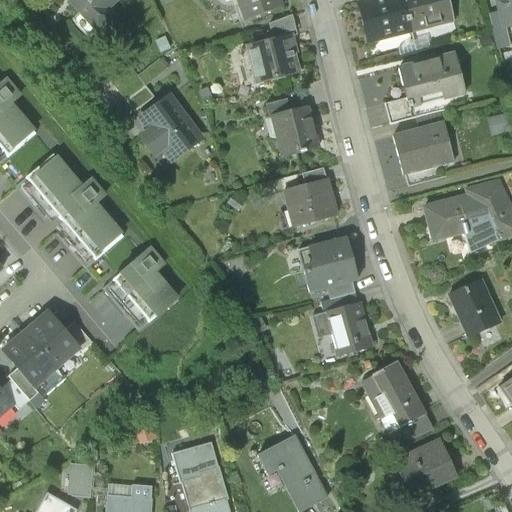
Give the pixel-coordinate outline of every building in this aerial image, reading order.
[(67,0),(64,3),(96,37),(114,21),(105,12),(118,0),(67,0)] [(233,0),(241,23),(280,9),(276,0),(233,0)] [(369,44),(410,33),(401,0),(372,0),(358,4),(369,44)] [(445,0),(401,0),(410,33),(451,22),(445,0)] [(511,0),(496,0),(500,13),(504,30),(511,28),(511,0)] [(283,20),(280,9),(241,23),(245,33),(266,26),(283,20)] [(509,48),(504,30),(500,13),(488,16),(497,51),(509,48)] [(295,36),(290,17),(283,20),(266,26),(270,43),(290,38),(295,36)] [(490,47),(487,36),(477,40),(480,50),(490,47)] [(244,49),(254,87),(297,76),(292,56),(295,56),(290,38),(270,43),(244,49)] [(511,52),(500,55),(504,71),(511,68),(511,52)] [(452,56),(398,70),(406,100),(408,111),(463,96),(452,56)] [(1,87),(0,85),(0,152),(7,161),(39,136),(14,105),(27,95),(12,78),(1,87)] [(411,121),(408,111),(406,100),(384,106),(389,127),(411,121)] [(169,103),(143,123),(151,134),(142,141),(154,157),(161,152),(168,162),(197,140),(169,103)] [(265,108),(268,119),(288,114),(286,103),(265,108)] [(306,110),(288,114),(268,119),(279,160),(317,151),(306,110)] [(486,122),(490,138),(510,133),(506,117),(486,122)] [(451,164),(440,125),(391,139),(402,178),(451,164)] [(85,187),(54,150),(24,176),(90,255),(115,235),(93,209),(109,196),(95,179),(85,187)] [(300,176),(303,188),(325,182),(322,170),(300,176)] [(277,217),(281,232),(334,218),(325,182),(303,188),(282,194),(287,214),(277,217)] [(430,244),(463,237),(467,257),(511,237),(511,215),(497,183),(462,192),(465,198),(421,210),(430,244)] [(232,197),(226,206),(236,213),(243,205),(232,197)] [(343,242),(297,254),(307,294),(354,282),(343,242)] [(187,297),(150,250),(112,280),(149,326),(187,297)] [(500,325),(480,282),(447,297),(466,340),(500,325)] [(318,304),(322,317),(357,307),(353,295),(318,304)] [(369,352),(357,307),(322,317),(334,361),(369,352)] [(53,313),(28,333),(61,373),(86,352),(53,313)] [(61,373),(28,333),(4,353),(37,392),(61,373)] [(394,365),(359,385),(387,437),(422,417),(394,365)] [(511,380),(497,391),(511,413),(511,380)] [(0,389),(0,418),(15,406),(0,389)] [(184,427),(181,418),(169,422),(171,430),(184,427)] [(294,440),(255,460),(265,480),(274,475),(293,511),(305,511),(326,501),(294,440)] [(454,482),(437,444),(391,465),(408,503),(454,482)] [(179,484),(187,511),(227,511),(224,501),(225,501),(216,469),(197,475),(198,479),(179,484)] [(42,494),(41,501),(36,498),(27,511),(70,511),(75,505),(88,505),(87,471),(74,470),(64,471),(57,473),(52,477),(48,482),(45,487),(42,494)] [(105,499),(103,511),(148,511),(149,502),(105,499)]
